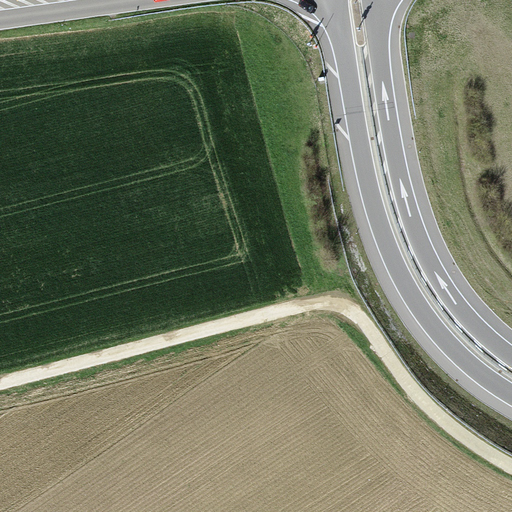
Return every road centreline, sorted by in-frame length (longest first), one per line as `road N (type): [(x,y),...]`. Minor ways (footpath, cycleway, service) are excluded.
road 1 (track): [(0,388),(330,302),(349,306),(437,422),(511,468)]
road 2 (trunk): [(330,0),(352,134),(385,254),(451,354),(511,399)]
road 3 (motorway): [(511,352),(467,313),(418,231),(373,0)]
